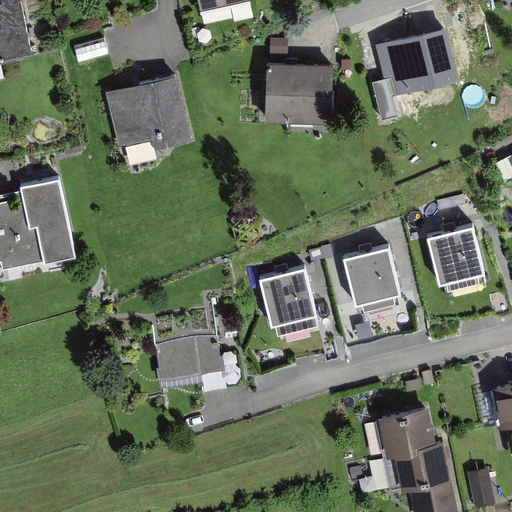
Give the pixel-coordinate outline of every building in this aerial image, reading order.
[(0,0),(0,65),(34,58),(22,0),(0,0)] [(198,0),(201,10),(246,0),(198,0)] [(449,28),(380,45),(392,94),(461,77),(449,28)] [(338,66),(273,62),(270,119),(334,122),(338,66)] [(177,77),(107,95),(123,158),(193,141),(177,77)] [(0,263),(1,263),(2,270),(75,258),(63,181),(22,188),(23,195),(0,199),(0,263)] [(474,221),(427,233),(440,282),(444,281),(447,291),(487,280),(485,271),(487,271),(474,221)] [(344,253),(356,303),(363,301),(365,308),(397,300),(395,294),(402,292),(390,243),(344,253)] [(306,263),(259,275),(272,323),(276,322),(278,332),(319,321),(316,312),(318,312),(306,263)] [(224,355),(221,355),(217,332),(156,341),(160,364),(158,364),(160,378),(226,369),(224,355)] [(511,381),(497,385),(506,424),(511,423),(511,381)] [(434,407),(380,417),(393,488),(413,484),(418,511),(440,511),(461,508),(449,439),(440,440),(434,407)] [(490,468),(471,472),(479,502),(497,498),(490,468)]
